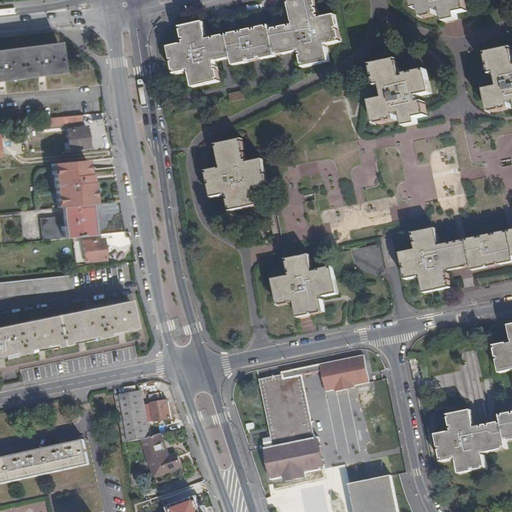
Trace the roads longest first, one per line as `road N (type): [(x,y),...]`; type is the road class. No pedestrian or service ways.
road 1 (primary): [(204,368),(177,289),(133,13)]
road 2 (primary): [(111,17),(174,365)]
road 3 (unclassified): [(388,331),(204,368)]
road 4 (unclassified): [(388,331),(429,511)]
road 5 (primary): [(174,365),(228,511)]
road 6 (primary): [(249,511),(204,368)]
road 7 (residential): [(80,382),(108,511)]
road 8 (unclassified): [(388,331),(511,304)]
